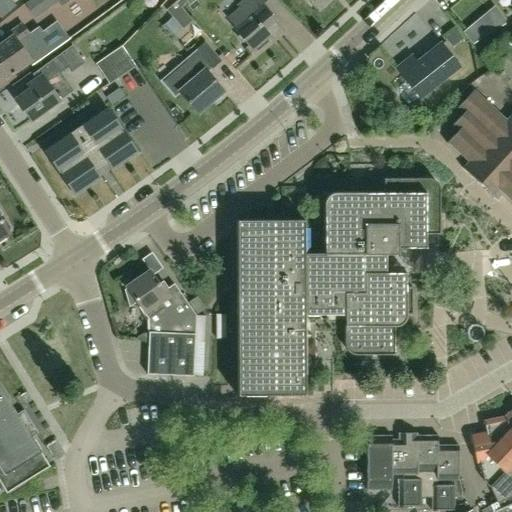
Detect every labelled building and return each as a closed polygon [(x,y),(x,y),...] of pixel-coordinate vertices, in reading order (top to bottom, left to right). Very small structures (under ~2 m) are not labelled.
[(57,0),(61,5),(67,0),(27,0),(25,2),(35,16),(57,0)] [(238,26),(236,28),(255,49),(269,36),(272,39),(284,29),(268,10),(278,1),(276,0),(250,0),(251,1),(231,18),(238,26)] [(309,0),(320,11),(331,0),(309,0)] [(10,74),(11,75),(14,73),(13,72),(28,62),(31,66),(68,41),(56,24),(43,34),(38,28),(28,35),(22,25),(9,34),(12,38),(0,46),(0,78),(1,80),(10,74)] [(511,87),(511,39),(509,36),(485,57),(511,87)] [(179,92),(198,114),(224,93),(207,73),(205,70),(209,66),(212,69),(221,61),(205,43),(185,60),(187,62),(161,83),(174,97),(179,92)] [(422,97),(461,67),(443,45),(420,63),(415,58),(400,69),(422,97)] [(128,73),(138,66),(125,46),(115,53),(128,73)] [(75,91),(69,82),(62,73),(69,68),(72,72),(86,62),(75,47),(36,74),(39,80),(31,85),(34,89),(18,100),(33,121),(62,102),(61,100),(75,91)] [(511,114),(508,119),(474,90),(458,108),(464,113),(453,125),(459,131),(451,140),(474,161),(465,171),(493,196),(502,186),(511,195),(511,114)] [(112,169),(136,153),(106,109),(44,151),(74,195),(98,178),(95,174),(109,164),(112,169)] [(407,132),(425,131),(424,109),(406,110),(407,132)] [(345,315),(345,342),(345,347),(346,350),(349,353),(353,355),(356,356),(395,356),(394,328),(397,327),(401,326),(403,324),(405,320),(406,318),(406,315),(412,315),(412,288),(406,288),(406,274),(385,274),(385,265),(385,256),(398,256),(398,250),(426,250),(426,235),(440,235),(440,191),(440,188),(436,183),(433,180),(430,179),(384,179),(384,194),(338,194),(334,194),(330,195),(327,198),(325,201),(324,205),(324,254),(306,255),(306,220),(238,221),(239,396),(307,396),(306,316),(345,315)] [(0,239),(9,234),(8,231),(10,230),(5,222),(3,223),(0,218),(0,216),(2,215),(0,211),(0,239)] [(197,315),(180,288),(177,284),(170,288),(165,281),(160,284),(151,271),(128,287),(129,288),(126,290),(131,308),(139,302),(151,319),(150,332),(149,375),(195,376),(197,315)] [(190,302),(198,314),(207,308),(199,296),(190,302)] [(230,339),(229,316),(220,316),(221,339),(230,339)] [(0,380),(0,379),(0,476),(10,491),(53,465),(35,435),(42,431),(27,408),(20,412),(0,380)] [(442,396),(441,386),(402,389),(403,399),(442,396)] [(485,483),(489,487),(491,489),(496,484),(499,487),(505,500),(507,499),(511,496),(511,408),(504,418),(484,422),(487,433),(472,437),(478,463),(481,462),(485,483)] [(440,486),(440,481),(461,481),(461,445),(440,445),(440,436),(419,436),(420,434),(401,434),(401,440),(393,440),(393,436),(369,436),(370,491),(395,491),(394,476),(406,476),(406,480),(401,480),(401,507),(425,507),(425,498),(434,498),(435,511),(458,511),(458,485),(440,486)] [(511,511),(511,496),(507,499),(510,505),(494,511),(511,511)]
